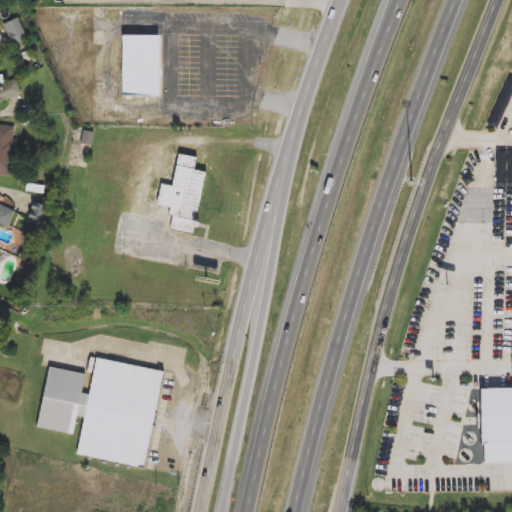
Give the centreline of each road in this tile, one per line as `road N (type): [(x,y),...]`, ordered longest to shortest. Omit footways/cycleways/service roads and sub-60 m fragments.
road 1 (motorway): [(296,511),(354,285),(455,0)]
road 2 (secondary): [(338,511),(385,308),(494,0)]
road 3 (motorway): [(400,0),(322,217),(246,511)]
road 4 (secondary): [(342,0),(269,211),(201,511)]
road 5 (motorway): [(321,48),(228,511)]
